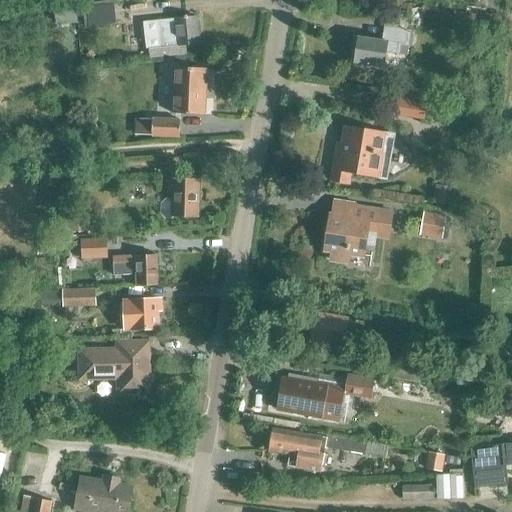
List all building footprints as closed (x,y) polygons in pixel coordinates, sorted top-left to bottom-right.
[(84,11),(85,27),(116,24),(115,5),(120,5),(120,1),(86,3),(87,11),(84,11)] [(385,52),(405,55),(412,12),(387,9),(385,27),(383,26),(381,41),(359,38),(355,63),(382,67),(385,52)] [(146,25),(150,60),(188,55),(186,45),(199,44),(196,19),(146,25)] [(172,114),(207,115),(208,69),(174,68),(172,114)] [(395,115),(424,121),(428,103),(398,98),(395,115)] [(152,137),(180,138),(181,118),(153,117),(152,137)] [(350,173),(383,178),(386,157),(380,156),(383,133),(343,127),(336,169),(333,169),(331,181),(348,184),(350,173)] [(172,216),(197,216),(198,181),(167,180),(166,191),(173,192),(172,216)] [(367,223),(352,221),(354,207),(334,204),(332,217),(329,217),(324,250),(334,251),(333,261),(345,263),(347,254),(361,256),(363,244),(372,245),(375,227),(366,225),(367,223)] [(443,238),(449,239),(452,219),(446,218),(447,216),(424,212),(420,236),(443,240),(443,238)] [(69,217),(69,233),(93,232),(93,216),(69,217)] [(89,245),(89,257),(110,257),(110,245),(129,245),(129,234),(109,234),(109,244),(89,245)] [(135,275),(136,287),(157,286),(156,256),(112,258),(113,276),(135,275)] [(63,308),(97,306),(97,289),(62,290),(63,294),(58,294),(58,306),(63,306),(63,308)] [(124,301),(125,331),(159,329),(158,300),(124,301)] [(366,336),(368,322),(315,315),(315,318),(312,318),(309,338),(312,339),(312,341),(324,343),(324,347),(342,349),(344,333),(366,336)] [(118,394),(150,394),(149,342),(117,342),(117,350),(79,350),(80,380),(118,379),(118,394)] [(378,375),(424,383),(427,369),(381,361),(378,375)] [(511,373),(490,375),(492,394),(511,392),(511,373)] [(344,395),(372,400),(375,378),(348,374),(345,391),(303,384),(305,377),(289,375),(287,382),(281,381),(278,396),(275,395),(273,406),(276,406),(276,411),(340,422),(344,395)] [(325,434),(324,439),(270,429),(266,452),(287,456),(285,467),(318,473),(323,447),(365,455),(367,442),(325,434)] [(471,450),(475,487),(507,484),(503,447),(471,450)] [(434,475),(436,500),(463,497),(461,473),(434,475)] [(75,509),(89,511),(128,511),(134,484),(120,481),(120,479),(104,476),(104,478),(81,474),(75,509)] [(401,488),(403,502),(434,499),(432,485),(401,488)] [(50,511),(53,501),(24,496),(21,511),(50,511)]
